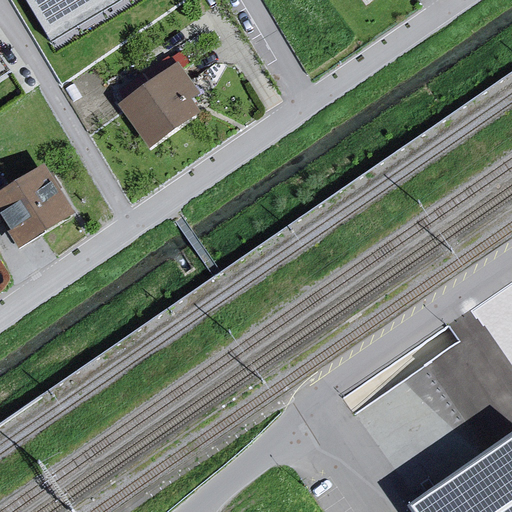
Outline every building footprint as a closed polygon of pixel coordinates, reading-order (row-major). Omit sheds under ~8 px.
[(24,0),(53,46),(128,0),(24,0)] [(0,52),(0,81),(13,73),(0,52)] [(182,68),(125,106),(153,149),(204,117),(196,102),(203,98),(182,68)] [(51,171),(0,199),(0,213),(22,252),(79,217),(51,171)] [(511,511),(511,433),(488,449),(411,502),(417,511),(511,511)]
